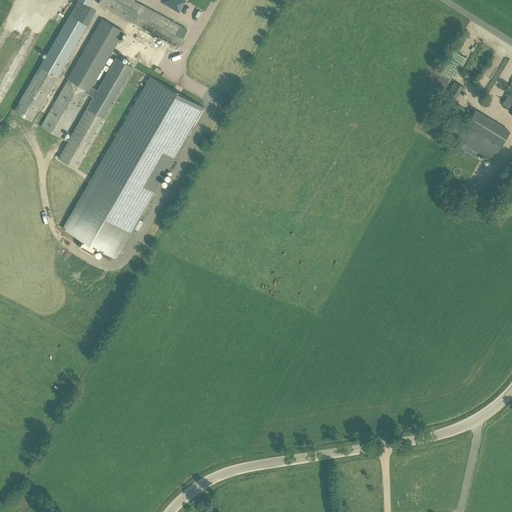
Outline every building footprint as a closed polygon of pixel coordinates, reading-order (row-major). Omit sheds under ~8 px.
[(133,0),(99,0),(98,4),(131,22),(141,5),(141,4),(133,0)] [(159,0),(174,9),(178,0),(159,0)] [(141,5),(131,22),(177,48),(187,30),(141,5)] [(69,14),(14,111),(32,121),(87,25),(69,14)] [(101,22),(41,127),(62,139),(87,95),(94,99),(59,159),(77,170),(135,69),(116,58),(97,91),(91,87),(122,34),(101,22)] [(149,77),(61,230),(115,261),(203,108),(149,77)] [(454,82),(428,124),(439,132),(466,89),(454,82)] [(475,110),(473,113),(468,121),(456,140),(491,161),(510,131),(475,110)] [(467,110),(462,117),(468,121),(473,113),(467,110)] [(11,115),(6,118),(10,125),(15,122),(11,115)] [(511,158),(510,158),(503,168),(511,173),(511,158)] [(511,174),(501,167),(489,184),(501,192),(511,175),(511,174)] [(489,186),(480,199),(492,207),(500,194),(489,186)]
